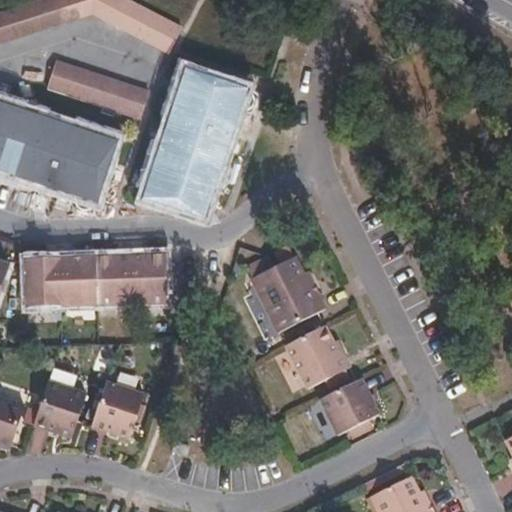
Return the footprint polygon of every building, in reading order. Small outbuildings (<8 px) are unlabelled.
[(122,0),(36,0),(0,11),(0,41),(91,14),(164,53),(176,29),(122,0)] [(49,64),(39,91),(132,122),(141,95),(49,64)] [(179,72),(133,197),(192,218),(232,118),(241,115),(245,113),(247,109),(248,104),(248,100),(245,94),(179,72)] [(0,106),(0,172),(64,195),(70,205),(79,209),(83,209),(87,206),(91,201),(111,145),(0,106)] [(177,289),(178,266),(158,266),(157,254),(124,255),(125,304),(159,303),(158,289),(177,289)] [(91,305),(89,255),(53,256),(55,305),(91,305)] [(125,304),(124,255),(89,255),(91,305),(125,304)] [(55,305),(53,256),(21,257),(22,306),(55,305)] [(244,281),(271,335),(323,309),(307,278),(302,281),(290,258),(244,281)] [(346,368),(339,350),(335,352),(322,327),(282,347),(303,390),(346,368)] [(376,413),(358,379),(317,399),(334,435),(376,413)] [(67,437),(81,395),(43,381),(28,424),(67,437)] [(123,441),(140,396),(100,383),(85,427),(123,441)] [(0,442),(6,444),(20,404),(0,396),(0,442)] [(511,438),(503,443),(511,460),(511,438)] [(428,511),(423,501),(420,503),(409,480),(363,502),(368,511),(428,511)]
